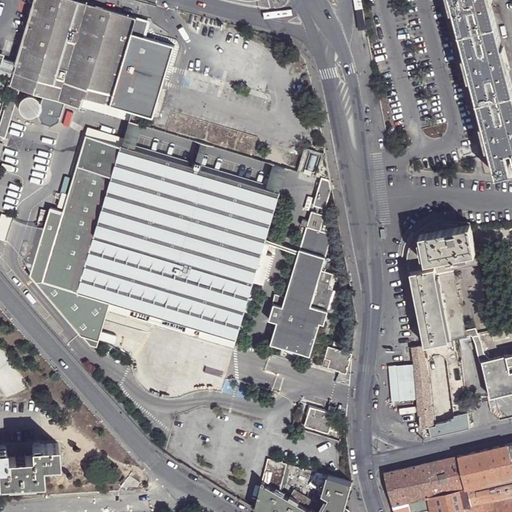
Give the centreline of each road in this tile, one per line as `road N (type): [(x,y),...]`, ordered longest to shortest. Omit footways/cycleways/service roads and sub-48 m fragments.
road 1 (residential): [(0,284),(152,460),(231,511)]
road 2 (tertiary): [(369,196),(349,69),(332,27)]
road 3 (tertiary): [(314,40),(352,197)]
road 4 (residential): [(369,196),(511,196)]
road 5 (tertiary): [(352,197),(370,331)]
road 6 (tertiary): [(370,331),(369,196)]
